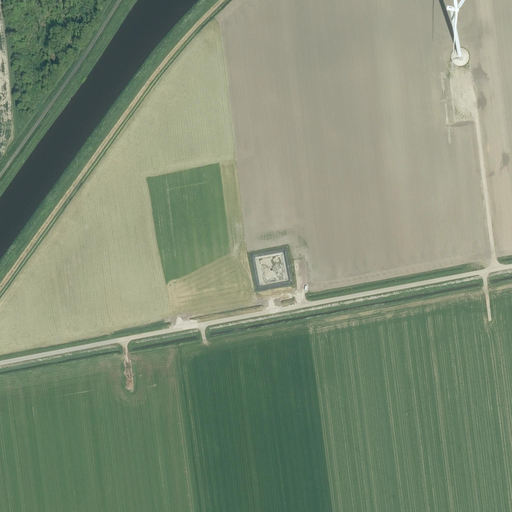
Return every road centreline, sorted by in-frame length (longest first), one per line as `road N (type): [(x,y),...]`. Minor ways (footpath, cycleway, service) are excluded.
road 1 (unclassified): [(0,363),(511,267)]
road 2 (unclassified): [(0,174),(119,0)]
